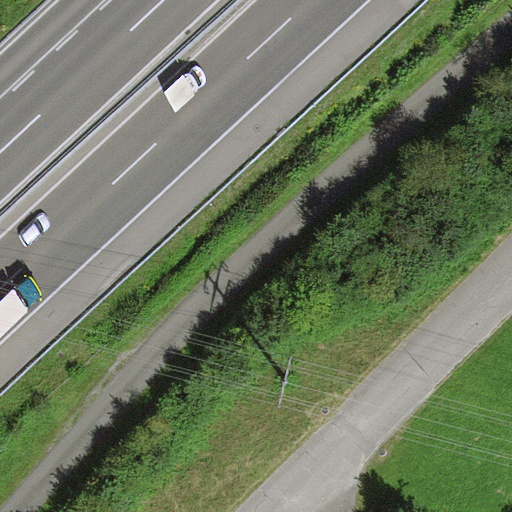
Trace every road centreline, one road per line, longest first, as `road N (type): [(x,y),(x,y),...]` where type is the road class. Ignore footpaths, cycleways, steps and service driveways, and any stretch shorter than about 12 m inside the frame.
road 1 (unclassified): [(511,37),(170,338),(19,511)]
road 2 (motorway): [(0,289),(311,0)]
road 3 (motorway): [(163,0),(0,152)]
